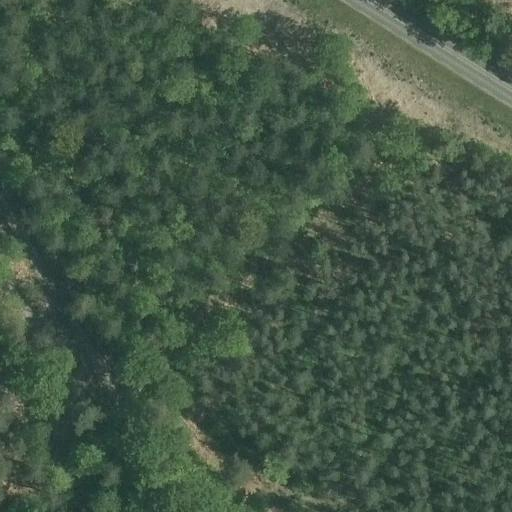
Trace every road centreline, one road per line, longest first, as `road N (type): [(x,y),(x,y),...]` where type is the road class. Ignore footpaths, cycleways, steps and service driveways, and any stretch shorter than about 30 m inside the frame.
road 1 (track): [(0,200),(179,511)]
road 2 (primary): [(511,90),(366,0)]
